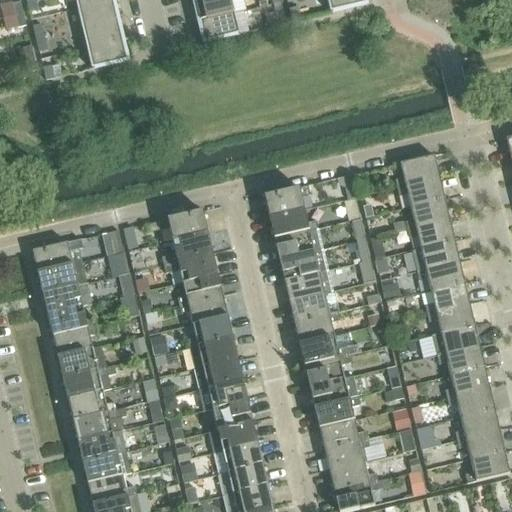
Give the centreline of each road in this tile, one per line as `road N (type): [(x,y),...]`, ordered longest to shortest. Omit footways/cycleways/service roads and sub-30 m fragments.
road 1 (residential): [(305,511),(229,191)]
road 2 (residential): [(229,191),(469,132)]
road 3 (residential): [(0,245),(229,191)]
road 4 (residential): [(511,317),(469,132)]
